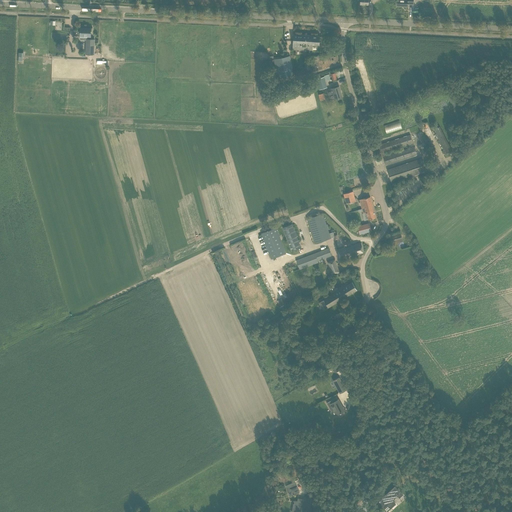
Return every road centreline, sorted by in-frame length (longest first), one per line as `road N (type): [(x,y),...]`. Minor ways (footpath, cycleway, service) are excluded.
road 1 (unclassified): [(333,511),(378,394),(362,264),(387,225),(343,60),(344,21)]
road 2 (tertiary): [(344,21),(47,6)]
road 3 (tertiary): [(511,29),(344,21)]
